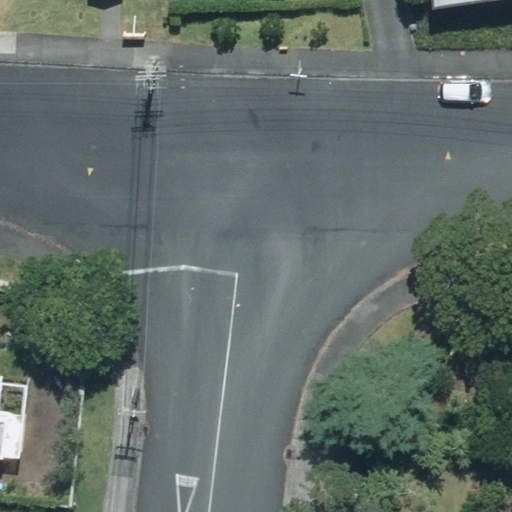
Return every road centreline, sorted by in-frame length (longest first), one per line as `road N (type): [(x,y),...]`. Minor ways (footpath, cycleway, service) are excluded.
road 1 (residential): [(239,157),(206,511)]
road 2 (residential): [(239,157),(511,150)]
road 3 (residential): [(0,147),(239,157)]
